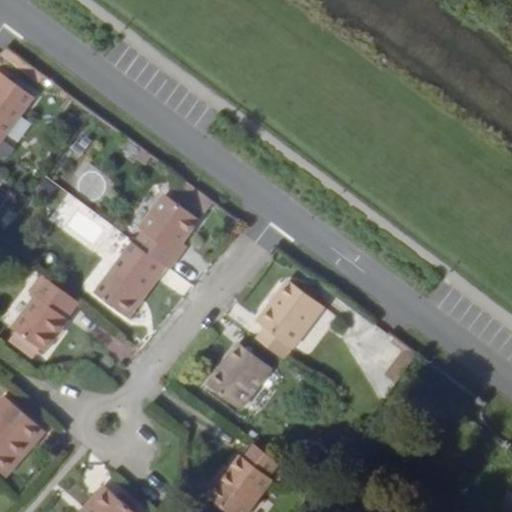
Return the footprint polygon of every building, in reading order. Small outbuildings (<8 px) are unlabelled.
[(0,53),(25,73),(31,66),(0,42),(0,53)] [(0,126),(25,91),(0,72),(0,126)] [(0,126),(0,152),(2,152),(10,140),(8,132),(0,126)] [(191,186),(172,172),(164,182),(183,196),(191,186)] [(191,186),(183,196),(195,205),(203,195),(191,186)] [(133,224),(124,236),(153,257),(158,261),(158,262),(168,250),(163,247),(170,238),(188,214),(155,188),(129,221),(133,224)] [(124,236),(118,232),(79,282),(84,287),(124,236)] [(124,236),(84,287),(113,308),(153,257),(124,236)] [(175,241),(170,238),(163,247),(168,250),(175,241)] [(153,257),(113,308),(118,312),(158,261),(153,257)] [(69,295),(32,267),(19,284),(26,290),(2,321),(9,326),(28,341),(34,345),(58,314),(55,312),(69,295)] [(254,320),(281,341),(312,300),(279,275),(248,316),(254,320)] [(246,330),(273,351),(281,341),(254,320),(246,330)] [(25,345),(28,341),(9,326),(6,330),(25,345)] [(388,379),(409,353),(387,335),(384,339),(396,349),(379,372),(388,379)] [(233,337),(202,378),(234,403),(265,361),(233,337)] [(0,453),(19,432),(23,436),(34,424),(0,395),(0,453)] [(19,432),(0,453),(0,462),(23,436),(19,432)] [(261,470),(272,456),(249,438),(238,452),(235,449),(226,461),(214,476),(209,472),(197,488),(229,511),(236,511),(266,473),(261,470)] [(221,457),(209,472),(214,476),(226,461),(221,457)] [(78,506),(73,511),(132,511),(128,509),(105,488),(95,480),(75,503),(78,506)] [(105,488),(128,509),(132,504),(108,483),(105,488)] [(66,511),(73,511),(78,506),(75,503),(66,511)]
